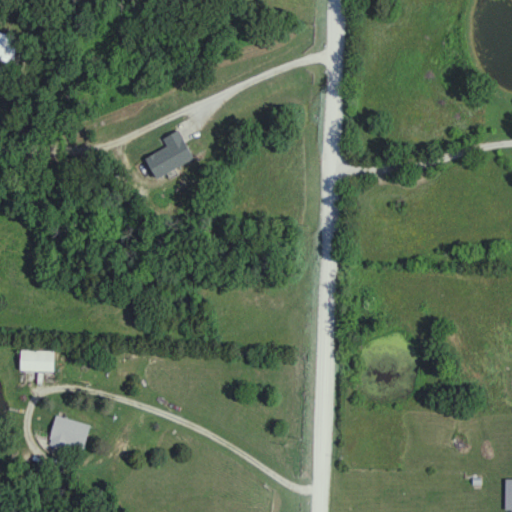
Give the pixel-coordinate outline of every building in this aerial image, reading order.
[(0,60),(14,63),(19,36),(0,32),(0,60)] [(163,138),(167,147),(147,157),(157,178),(195,160),(180,129),(163,138)] [(22,372),(55,372),(55,351),(22,351),(22,372)] [(50,445),(86,453),(92,425),(56,417),(50,445)] [(438,501),(438,492),(385,492),(385,501),(438,501)]
